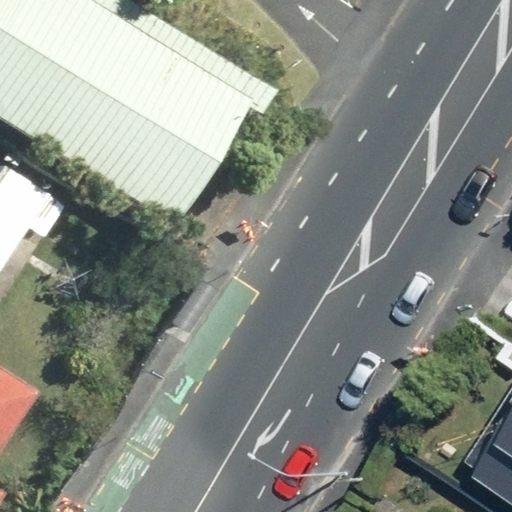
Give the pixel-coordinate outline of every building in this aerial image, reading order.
[(0,0),(0,130),(150,228),(225,113),(237,120),(254,93),(110,0),(0,0)] [(0,248),(10,232),(32,245),(55,208),(0,173),(0,248)] [(121,234),(74,201),(54,231),(100,263),(121,234)] [(0,433),(24,396),(0,380),(0,433)] [(489,467),(483,476),(511,495),(511,405),(477,459),(489,467)]
